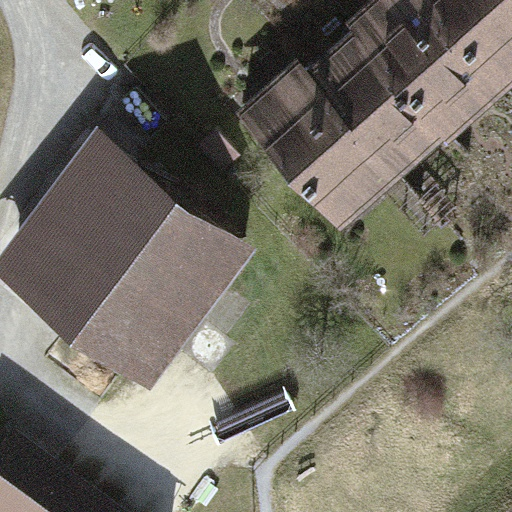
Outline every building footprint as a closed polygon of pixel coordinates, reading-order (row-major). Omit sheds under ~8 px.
[(446,134),(494,93),(413,0),(358,0),(342,14),(348,21),(444,132),(446,134)] [(511,77),(511,0),(413,0),(494,93),(511,77)] [(400,169),(444,132),(348,21),(304,59),(400,169)] [(336,224),(400,169),(304,59),(296,49),(232,105),(336,224)] [(0,243),(0,266),(148,380),(253,243),(93,122),(0,243)] [(0,435),(0,511),(142,511),(13,418),(0,435)]
